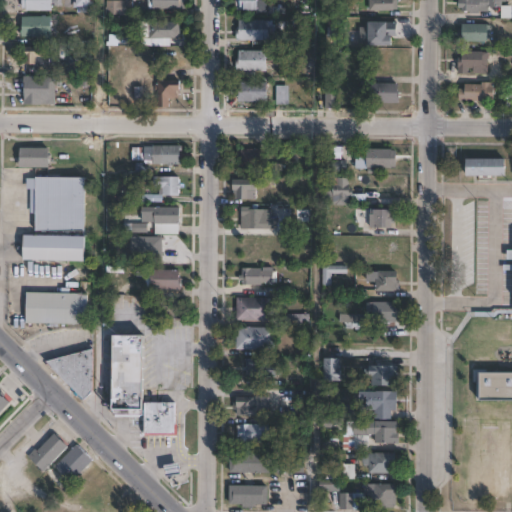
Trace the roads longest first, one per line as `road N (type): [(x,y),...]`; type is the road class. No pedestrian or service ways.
road 1 (residential): [(423,511),(429,0)]
road 2 (residential): [(204,511),(209,0)]
road 3 (residential): [(511,124),(0,123)]
road 4 (tertiary): [(173,511),(0,337)]
